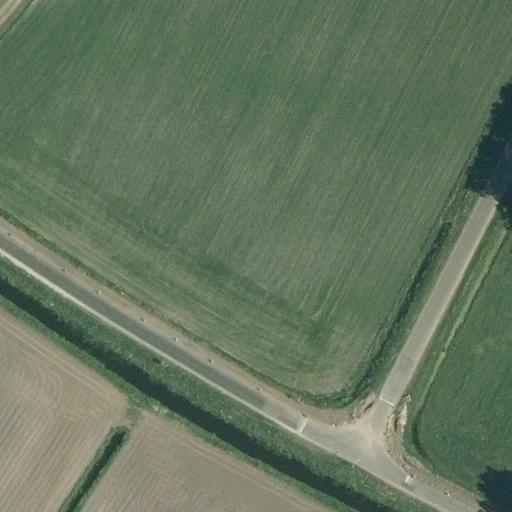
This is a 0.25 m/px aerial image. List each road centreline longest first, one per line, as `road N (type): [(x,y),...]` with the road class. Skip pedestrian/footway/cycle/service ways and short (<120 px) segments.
road 1 (unclassified): [(361,457),(234,391),(0,242)]
road 2 (unclassified): [(361,457),(511,163)]
